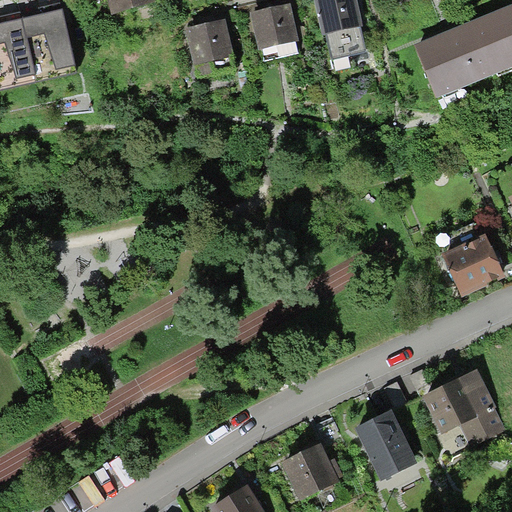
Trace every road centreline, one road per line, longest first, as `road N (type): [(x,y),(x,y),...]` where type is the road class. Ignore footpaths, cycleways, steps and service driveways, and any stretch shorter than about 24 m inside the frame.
road 1 (track): [(511,137),(474,163),(454,132),(431,117),(350,134),(198,113),(0,134)]
road 2 (residential): [(120,511),(258,422),(511,303)]
road 3 (track): [(0,241),(79,242),(261,202),(277,126)]
